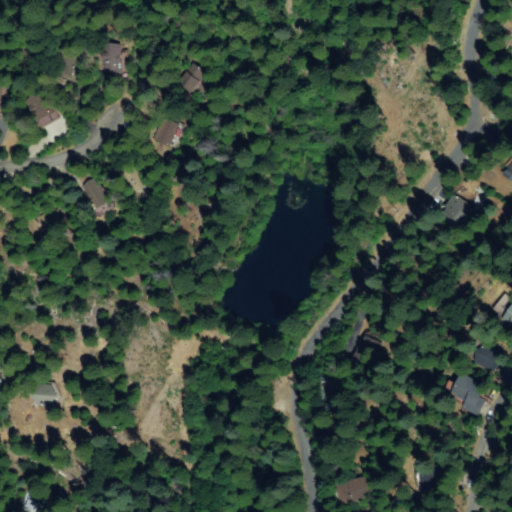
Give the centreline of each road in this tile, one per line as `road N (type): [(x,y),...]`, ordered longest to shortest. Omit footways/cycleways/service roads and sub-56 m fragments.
road 1 (residential): [(288,511),(294,370),(458,134),(474,0)]
road 2 (residential): [(465,511),(482,426),(511,369)]
road 3 (residential): [(0,162),(54,153),(114,115)]
